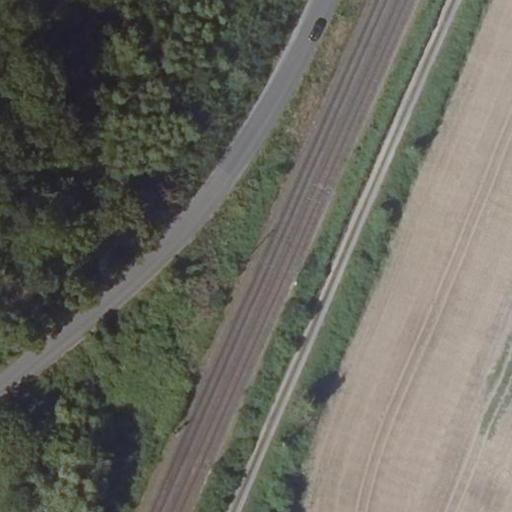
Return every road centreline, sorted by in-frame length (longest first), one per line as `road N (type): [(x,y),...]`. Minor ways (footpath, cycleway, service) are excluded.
road 1 (track): [(448,0),(235,511)]
road 2 (unclassified): [(324,0),(217,187),(118,293),(0,387)]
